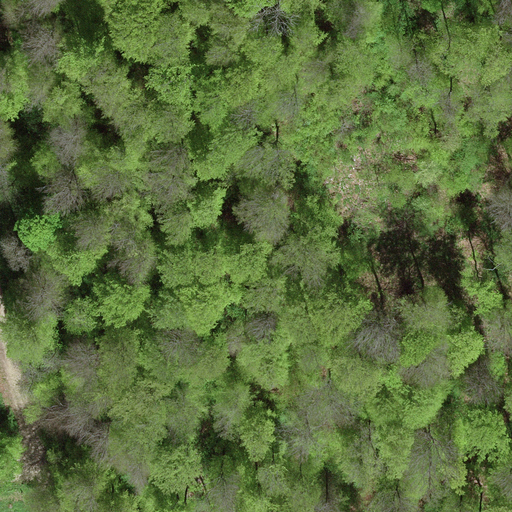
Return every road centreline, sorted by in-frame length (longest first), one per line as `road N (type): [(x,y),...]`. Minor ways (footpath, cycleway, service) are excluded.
road 1 (track): [(400,511),(480,449),(509,385),(511,308)]
road 2 (track): [(74,511),(42,462),(0,318)]
